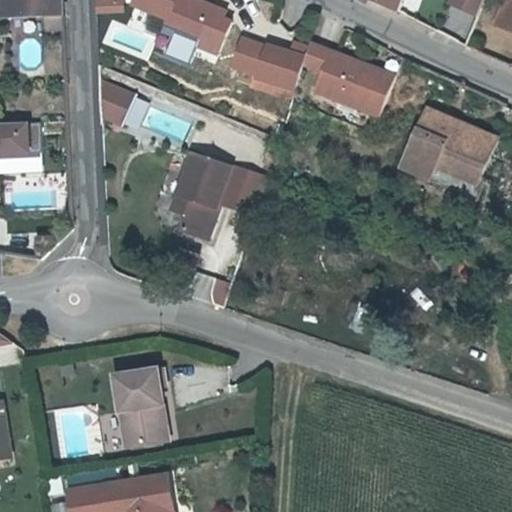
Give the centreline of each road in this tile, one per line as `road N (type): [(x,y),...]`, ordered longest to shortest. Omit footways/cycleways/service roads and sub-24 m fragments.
road 1 (residential): [(76,297),(183,312),(511,420)]
road 2 (residential): [(78,0),(88,229),(76,297)]
road 3 (residential): [(316,0),(511,86)]
